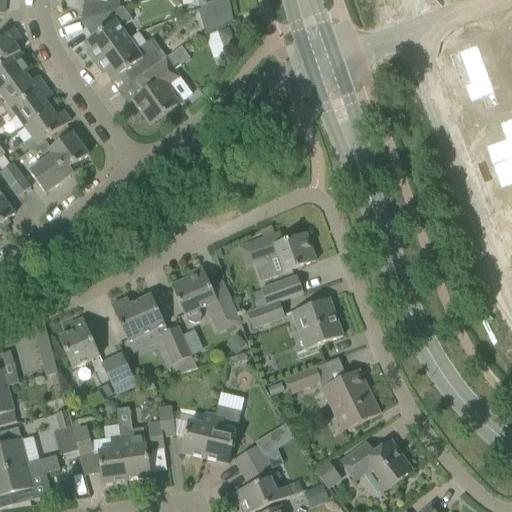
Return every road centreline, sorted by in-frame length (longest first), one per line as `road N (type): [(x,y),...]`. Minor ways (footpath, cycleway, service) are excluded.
road 1 (residential): [(188,246),(298,198),(320,199),(405,398),(460,477),(504,511)]
road 2 (tertiary): [(511,448),(441,376),(410,318),(358,168)]
road 3 (residential): [(511,297),(417,31)]
road 4 (residential): [(137,169),(286,71),(308,65)]
road 5 (residential): [(137,169),(64,68),(49,40),(43,0)]
road 6 (residential): [(0,273),(137,169)]
